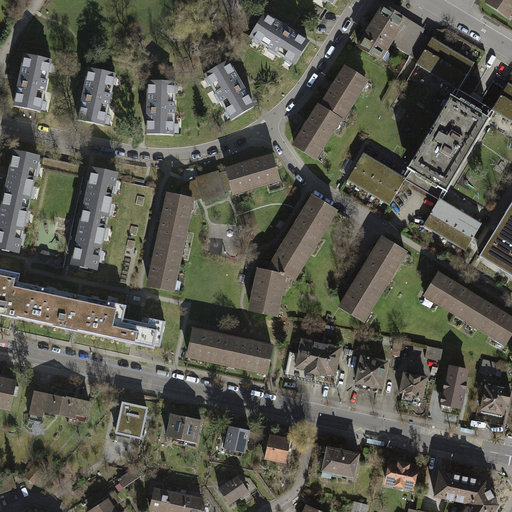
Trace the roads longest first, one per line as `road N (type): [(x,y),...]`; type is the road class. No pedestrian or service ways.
road 1 (residential): [(0,345),(315,412)]
road 2 (residential): [(265,122),(217,146),(169,154),(0,124)]
road 3 (residential): [(315,412),(511,456)]
road 4 (residential): [(265,122),(308,183),(380,228)]
road 5 (residential): [(358,0),(299,91),(265,122)]
